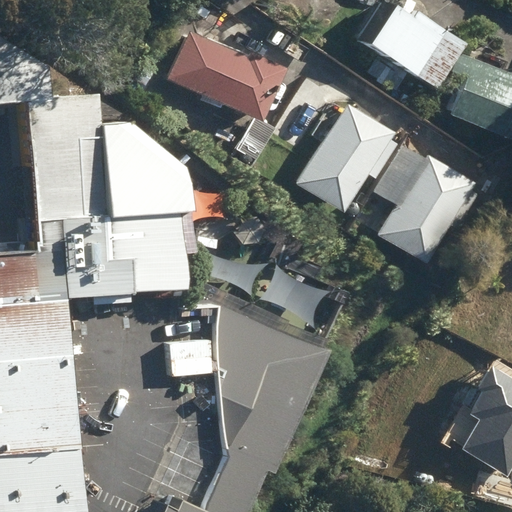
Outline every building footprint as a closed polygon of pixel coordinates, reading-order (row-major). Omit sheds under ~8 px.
[(359,73),(386,90),(396,74),(417,87),(428,70),(434,74),(440,63),(435,59),(444,44),(390,10),(386,17),(367,5),(344,42),(369,57),(359,73)] [(0,257),(0,511),(71,511),(58,301),(117,297),(117,294),(165,290),(163,254),(174,254),(168,167),(120,125),(89,126),(87,97),(49,99),(48,102),(37,103),(33,48),(0,29),(0,105),(22,104),(32,255),(0,257)] [(154,79),(244,119),(268,67),(233,51),(231,56),(176,32),(154,79)] [(437,115),(506,147),(511,133),(511,81),(490,72),(494,63),(477,55),(472,66),(452,56),(443,75),(453,79),(437,115)] [(283,184),(321,210),(351,165),(365,174),(385,145),(370,136),(373,132),(334,106),(283,184)] [(225,160),(242,170),(265,129),(249,120),(225,160)] [(363,237),(404,263),(440,206),(453,213),(466,194),(453,186),(454,183),(414,156),(363,237)] [(229,250),(232,251),(235,251),(236,251),(240,251),(243,249),(246,248),(249,245),(252,242),(254,239),(255,236),(256,232),(256,228),(255,225),(254,221),(252,218),(250,215),(247,213),(244,211),(241,209),(237,209),(233,209),(230,209),(226,210),(223,212),(220,214),(217,217),(216,220),(214,224),(213,227),(213,231),(214,235),(215,238),(217,242),(219,244),(222,247),(225,249),(229,250)] [(196,249),(186,271),(240,294),(250,273),(196,249)] [(265,268),(248,298),(296,327),(313,297),(265,268)] [(322,343),(184,286),(186,303),(216,301),(229,448),(206,504),(174,491),(165,511),(238,511),(259,463),(270,468),(322,343)] [(487,396),(499,402),(503,393),(492,387),(487,396)]
